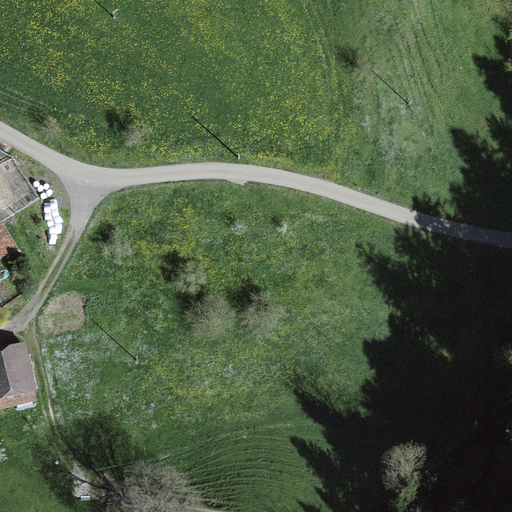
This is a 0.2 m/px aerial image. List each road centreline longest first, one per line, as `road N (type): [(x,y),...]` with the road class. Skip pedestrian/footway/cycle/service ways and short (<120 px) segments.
road 1 (unclassified): [(0,133),(87,182),(190,170),(269,174),(511,241)]
road 2 (track): [(22,318),(59,458),(86,491),(192,511)]
road 3 (track): [(87,182),(65,254),(30,312),(0,333)]
